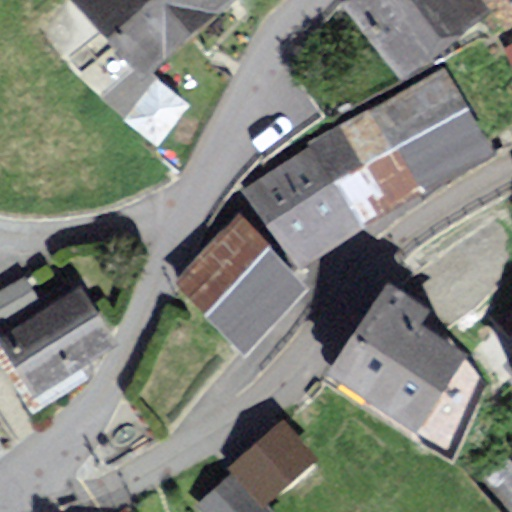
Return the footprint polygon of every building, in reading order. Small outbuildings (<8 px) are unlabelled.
[(89,0),(84,4),(140,68),(219,0),(89,0)] [(468,0),(364,0),(354,9),(405,72),(479,13),(468,0)] [(511,0),(500,0),(511,23),(511,0)] [(315,152),(253,197),(299,257),(480,147),(443,83),(315,152)] [(237,221),(172,285),(244,356),(308,292),(237,221)] [(395,291),(341,372),(423,426),(466,362),(424,335),(436,318),(395,291)] [(208,511),(266,511),(236,480),(206,509),(208,511)]
